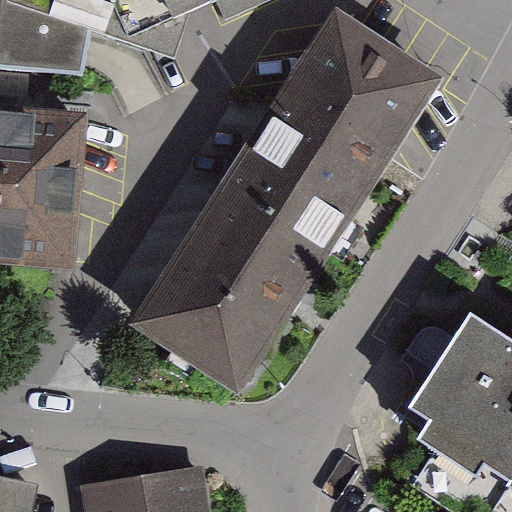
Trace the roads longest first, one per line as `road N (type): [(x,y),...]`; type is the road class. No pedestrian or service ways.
road 1 (residential): [(274,455),(489,147),(511,98)]
road 2 (unclassified): [(274,455),(164,427),(0,405)]
